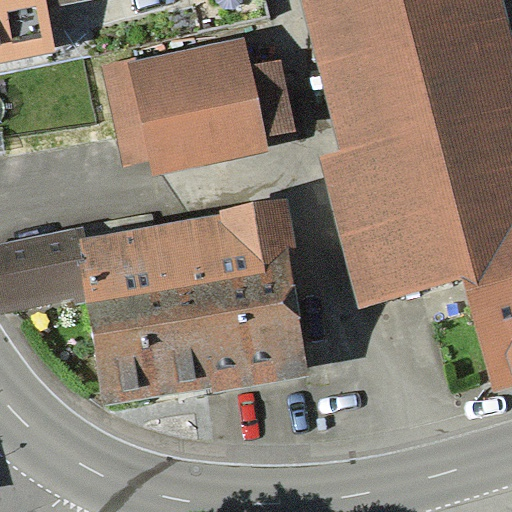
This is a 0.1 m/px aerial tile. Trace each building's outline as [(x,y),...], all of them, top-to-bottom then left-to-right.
[(0,0),(0,59),(46,51),(36,3),(49,0),(0,0)] [(511,381),(511,126),(501,129),(467,0),(321,0),(364,164),(325,173),(360,307),(466,280),(497,386),(511,381)] [(133,71),(102,77),(121,165),(151,159),(153,167),(251,147),(237,78),(139,98),(133,71)] [(74,230),(78,242),(83,305),(99,404),(205,386),(180,235),(143,242),(139,220),(74,230)] [(276,220),(180,235),(205,386),(300,371),(276,220)] [(0,314),(68,297),(70,307),(83,305),(78,242),(0,257),(0,314)]
